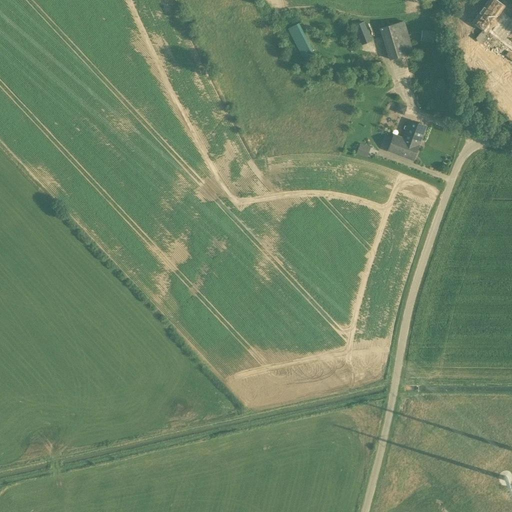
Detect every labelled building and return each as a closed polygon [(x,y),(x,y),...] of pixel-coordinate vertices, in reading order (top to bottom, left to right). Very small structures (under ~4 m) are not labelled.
[(500,3),(475,18),(483,32),(508,17),(500,3)] [(413,53),(404,21),(380,28),(389,60),(413,53)] [(371,41),(364,22),(354,26),(362,45),(371,41)] [(289,28),(304,57),(314,52),(299,23),(289,28)] [(420,41),(433,43),(434,32),(422,30),(420,41)] [(383,71),(380,62),(373,64),(375,73),(383,71)] [(409,143),(417,146),(425,126),(409,120),(402,138),(393,135),(392,138),(408,145),(409,143)] [(408,145),(392,138),(387,151),(412,160),(417,146),(409,143),(408,145)] [(356,153),(367,157),(370,147),(360,143),(356,153)]
